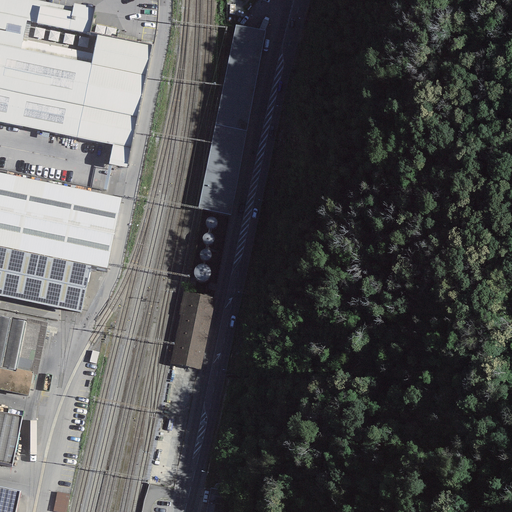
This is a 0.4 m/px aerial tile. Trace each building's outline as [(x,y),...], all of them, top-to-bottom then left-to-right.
[(0,0),(0,121),(113,145),(109,163),(126,167),(152,46),(96,34),(89,33),(95,7),(74,3),(72,12),(63,10),(64,7),(29,0),(0,0)] [(266,31),(235,25),(198,208),(229,215),(266,31)] [(121,198),(0,172),(0,246),(90,265),(106,269),(121,198)] [(225,248),(227,233),(218,232),(219,223),(209,222),(206,246),(225,248)] [(0,296),(81,314),(90,265),(0,246),(0,296)] [(212,284),(209,271),(195,274),(198,287),(212,284)] [(217,297),(183,290),(178,313),(181,314),(171,362),(202,369),(217,297)] [(40,329),(0,320),(0,368),(30,375),(40,329)] [(0,464),(11,467),(22,416),(0,411),(0,464)] [(165,417),(161,435),(173,438),(176,419),(165,417)] [(0,511),(15,511),(20,491),(0,486),(0,511)] [(56,511),(69,511),(71,496),(58,495),(56,511)]
